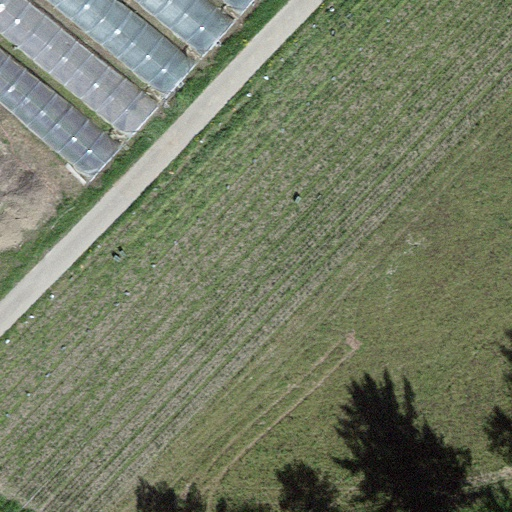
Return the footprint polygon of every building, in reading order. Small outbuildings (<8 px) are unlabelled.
[(160,105),(30,0),(0,0),(0,35),(129,142),(160,105)] [(46,0),(168,100),(198,64),(119,0),(46,0)] [(236,20),(211,0),(128,0),(203,60),(236,20)] [(224,0),(243,16),(256,0),(224,0)] [(0,107),(92,183),(122,147),(0,46),(0,107)]
